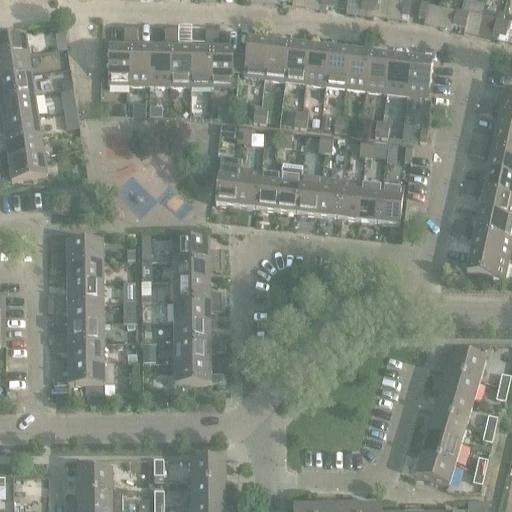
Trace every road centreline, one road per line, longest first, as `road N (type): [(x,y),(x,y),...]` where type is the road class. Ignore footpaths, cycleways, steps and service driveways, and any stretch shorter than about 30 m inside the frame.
road 1 (residential): [(80,17),(308,27),(474,56)]
road 2 (residential): [(241,347),(242,263),(260,242),(425,258)]
road 3 (residential): [(262,483),(381,485),(415,369)]
road 4 (residential): [(243,418),(354,313),(417,312)]
road 5 (residential): [(37,432),(230,430),(243,418)]
road 6 (residential): [(425,258),(474,56)]
road 7 (residential): [(37,432),(36,284),(0,279)]
